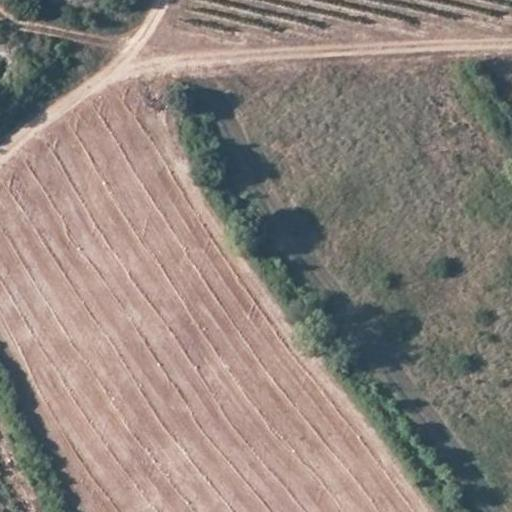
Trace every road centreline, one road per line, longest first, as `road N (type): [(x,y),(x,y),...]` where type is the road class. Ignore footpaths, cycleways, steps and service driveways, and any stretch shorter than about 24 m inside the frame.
road 1 (track): [(511,38),(137,58),(0,158)]
road 2 (track): [(0,13),(137,58),(158,0)]
